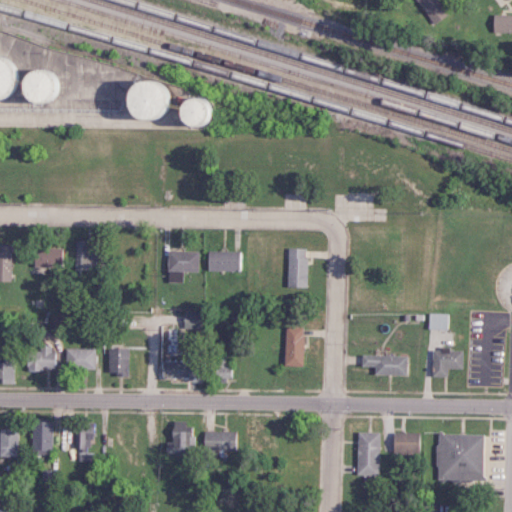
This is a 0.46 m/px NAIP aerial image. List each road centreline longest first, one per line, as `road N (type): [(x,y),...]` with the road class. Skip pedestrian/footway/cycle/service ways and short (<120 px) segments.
road 1 (residential): [(511,403),(0,399)]
road 2 (residential): [(319,218),(0,213)]
road 3 (residential): [(329,511),(338,235),(319,218)]
